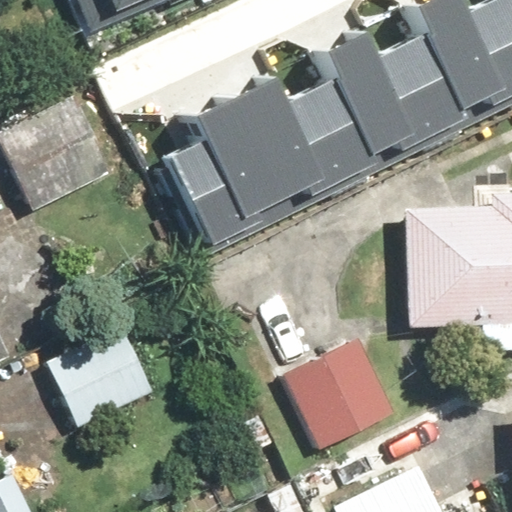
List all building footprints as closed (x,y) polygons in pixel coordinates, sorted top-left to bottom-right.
[(73,0),(85,27),(147,0),(73,0)] [(511,0),(419,0),(130,151),(191,266),(511,98),(511,0)] [(60,96),(0,127),(0,154),(22,196),(93,160),(60,96)] [(390,203),(393,322),(511,318),(511,185),(475,186),(475,201),(390,203)] [(124,314),(41,355),(75,426),(159,385),(124,314)] [(360,334),(273,368),(305,449),(391,415),(360,334)] [(511,511),(511,404),(499,406),(509,511),(511,511)] [(434,511),(413,465),(329,503),(333,511),(434,511)]
